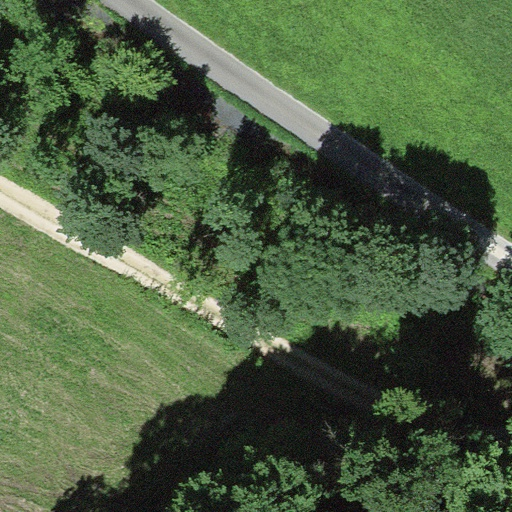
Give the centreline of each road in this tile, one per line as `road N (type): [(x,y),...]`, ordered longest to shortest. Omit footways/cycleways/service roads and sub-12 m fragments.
road 1 (track): [(0,194),(366,403),(464,439),(511,439)]
road 2 (unclassified): [(511,268),(119,0)]
